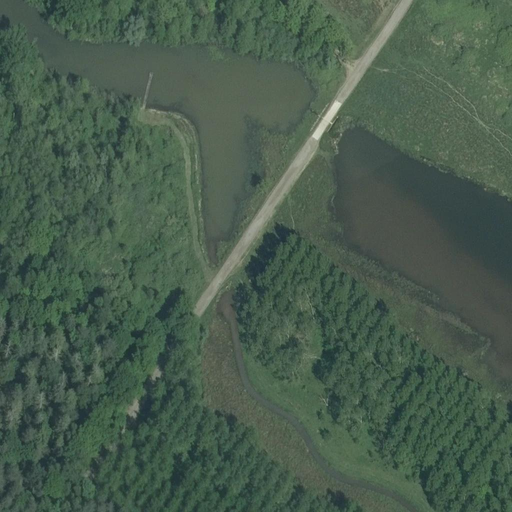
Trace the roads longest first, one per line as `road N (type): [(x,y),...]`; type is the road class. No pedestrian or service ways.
road 1 (track): [(63,511),(358,71)]
road 2 (track): [(256,0),(358,71)]
